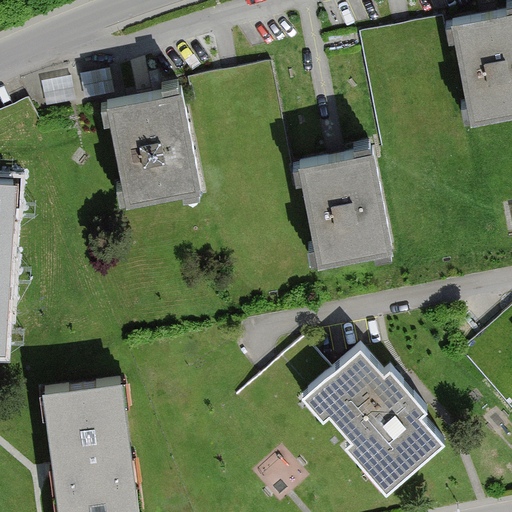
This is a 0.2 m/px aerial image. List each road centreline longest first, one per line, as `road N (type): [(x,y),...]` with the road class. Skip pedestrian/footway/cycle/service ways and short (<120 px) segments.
road 1 (residential): [(265,326),(511,279)]
road 2 (residential): [(139,0),(0,57)]
